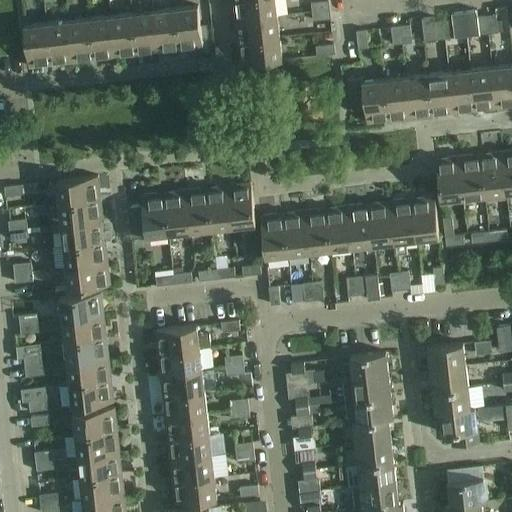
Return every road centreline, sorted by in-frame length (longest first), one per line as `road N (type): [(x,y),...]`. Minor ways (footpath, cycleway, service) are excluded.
road 1 (residential): [(229,151),(259,148),(262,187),(426,169),(420,126),(511,116)]
road 2 (residential): [(149,511),(111,162)]
road 3 (residential): [(0,86),(221,68)]
road 4 (residential): [(281,511),(262,328)]
road 5 (residential): [(262,328),(254,286),(149,295)]
road 6 (residential): [(418,457),(399,312)]
road 7 (residential): [(262,328),(399,312)]
